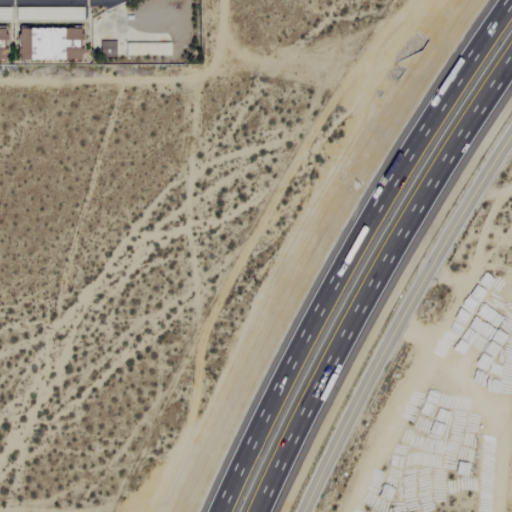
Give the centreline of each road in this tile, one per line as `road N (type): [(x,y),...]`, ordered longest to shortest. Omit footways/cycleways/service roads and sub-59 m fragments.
road 1 (motorway): [(511,5),(458,80),(218,511)]
road 2 (motorway): [(265,511),(353,330),(511,73)]
road 3 (tertiary): [(424,275),(306,511)]
road 4 (tertiary): [(424,275),(511,136)]
